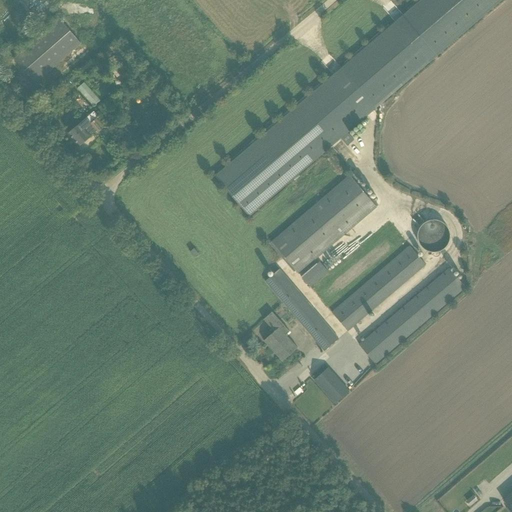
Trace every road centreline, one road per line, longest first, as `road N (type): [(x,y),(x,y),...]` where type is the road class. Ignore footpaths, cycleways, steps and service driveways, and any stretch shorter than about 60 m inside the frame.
road 1 (unclassified): [(380,511),(99,194)]
road 2 (unclassified): [(330,0),(99,194)]
road 3 (unclassified): [(99,194),(0,83)]
